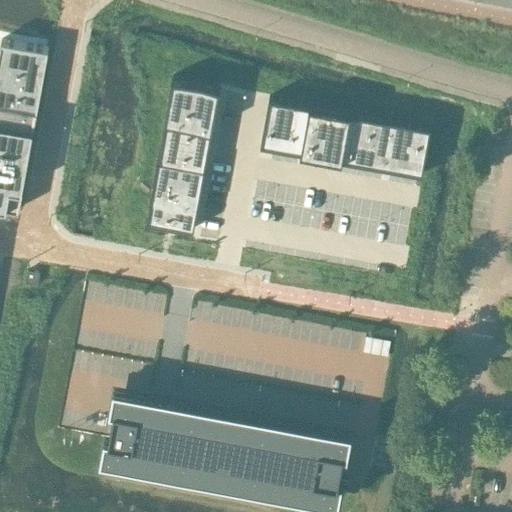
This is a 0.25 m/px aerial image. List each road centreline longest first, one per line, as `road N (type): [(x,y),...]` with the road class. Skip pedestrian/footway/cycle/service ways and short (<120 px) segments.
road 1 (unclassified): [(511,91),(207,0)]
road 2 (unclassified): [(75,0),(26,244)]
road 3 (unclassified): [(26,244),(257,287)]
